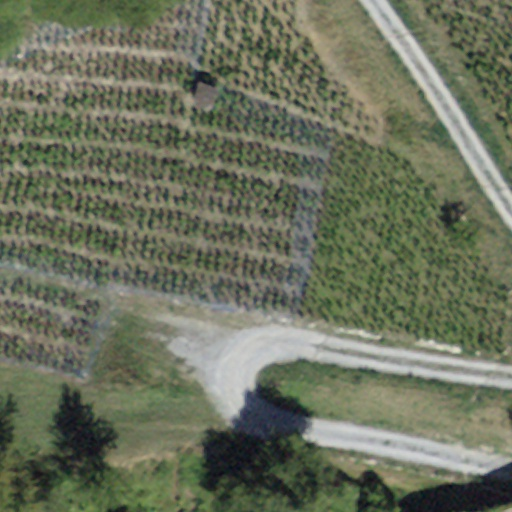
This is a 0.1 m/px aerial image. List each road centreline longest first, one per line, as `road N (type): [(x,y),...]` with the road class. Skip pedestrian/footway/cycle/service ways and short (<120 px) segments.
road 1 (track): [(267,422),(237,408),(224,369),(242,344),(306,344),(511,381)]
road 2 (track): [(511,216),(372,0)]
road 3 (track): [(511,481),(267,422)]
